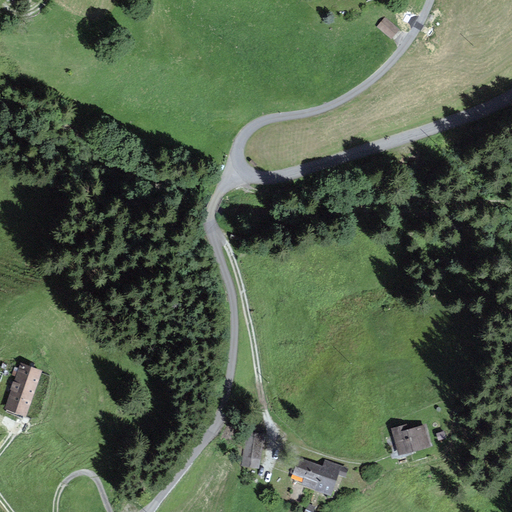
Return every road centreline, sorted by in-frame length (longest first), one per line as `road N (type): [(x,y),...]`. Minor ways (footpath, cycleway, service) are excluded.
road 1 (unclassified): [(238,167),(218,195),(214,228),(234,317),(226,390),(196,452),(147,511)]
road 2 (tertiary): [(238,167),(253,177),(292,175),(511,92)]
road 3 (track): [(511,201),(375,188),(256,192),(231,173)]
road 4 (unclassified): [(238,167),(236,148),(248,127),(341,100),(367,84),(394,59),(429,0)]
road 5 (track): [(261,481),(270,433),(252,323),(231,240),(214,228)]
